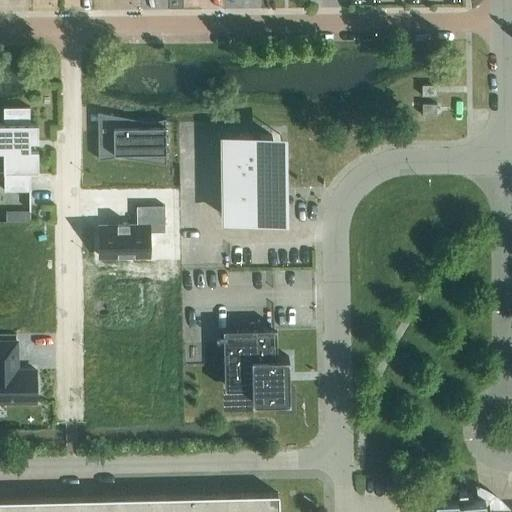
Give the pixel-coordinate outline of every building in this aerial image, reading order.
[(422,84),(422,95),(437,95),(437,84),(422,84)] [(437,103),(422,103),(422,115),(437,115),(437,103)] [(38,149),(30,150),(30,141),(38,141),(38,123),(30,123),(29,106),(3,107),(4,124),(0,123),(0,150),(4,151),(4,190),(29,190),(29,210),(30,210),(30,171),(38,171),(38,149)] [(138,119),(118,115),(118,126),(106,126),(106,131),(98,131),(98,159),(100,159),(100,152),(164,152),(165,163),(166,163),(166,118),(164,118),(164,125),(138,126),(138,120),(138,119)] [(272,135),(227,135),(227,165),(235,165),(236,188),(228,188),(228,218),(273,217),(272,135)] [(137,226),(99,226),(99,255),(149,255),(149,232),(165,232),(165,205),(137,206),(137,226)] [(289,401),(288,356),(274,356),(274,329),(259,329),(259,320),(258,320),(258,322),(250,322),(251,328),(250,328),(250,330),(242,330),(225,330),(225,344),(226,344),(227,386),(252,385),(252,401),(289,401)] [(0,401),(36,401),(36,369),(16,369),(16,342),(0,341),(0,401)] [(278,511),(278,492),(0,498),(0,511),(278,511)] [(489,511),(485,511),(484,497),(457,500),(457,498),(434,498),(435,508),(433,508),(432,511),(511,511),(511,509),(489,509),(489,511)]
